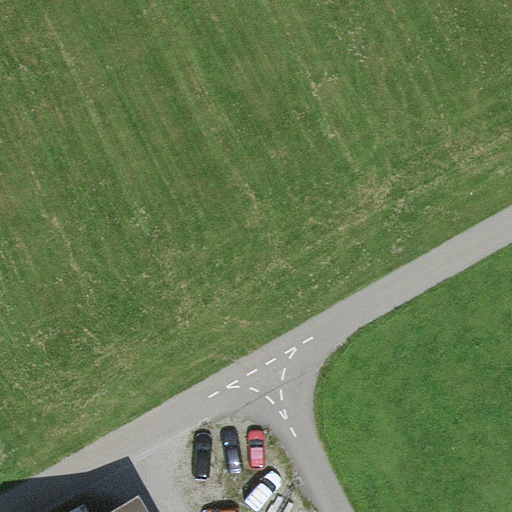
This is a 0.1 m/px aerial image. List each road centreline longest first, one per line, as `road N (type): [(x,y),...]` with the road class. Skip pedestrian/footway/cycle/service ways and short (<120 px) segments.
road 1 (unclassified): [(11,511),(263,369)]
road 2 (unclassified): [(263,369),(511,226)]
road 3 (residential): [(340,511),(263,369)]
